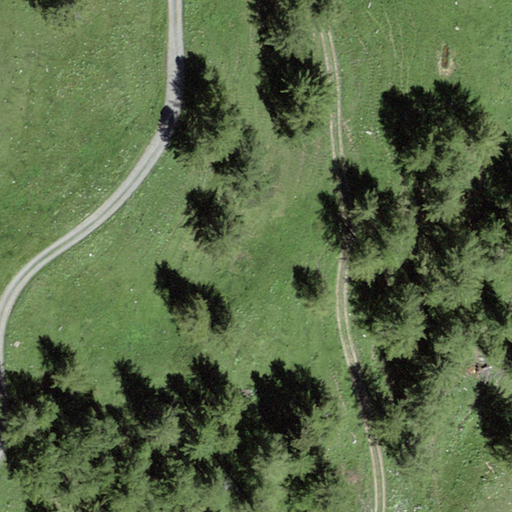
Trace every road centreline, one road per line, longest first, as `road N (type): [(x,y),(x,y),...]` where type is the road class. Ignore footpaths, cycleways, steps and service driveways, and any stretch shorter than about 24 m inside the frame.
road 1 (track): [(316,0),(347,227),(339,297),(378,471),(374,511)]
road 2 (track): [(0,338),(1,313),(28,270),(114,205),(172,118),(176,0)]
